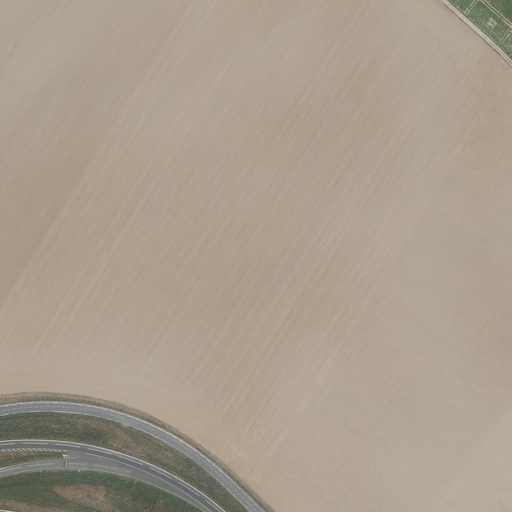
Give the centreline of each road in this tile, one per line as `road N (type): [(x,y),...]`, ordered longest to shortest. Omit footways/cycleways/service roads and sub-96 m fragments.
road 1 (tertiary): [(258,511),(209,466),(151,429),(78,407),(0,410)]
road 2 (trunk): [(209,511),(151,472),(109,456),(69,445),(0,446)]
